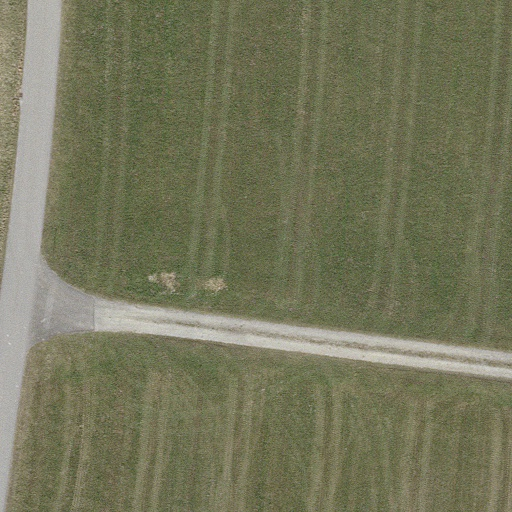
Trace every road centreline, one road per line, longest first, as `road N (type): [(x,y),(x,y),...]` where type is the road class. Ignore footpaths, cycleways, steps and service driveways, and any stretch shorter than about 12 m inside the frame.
road 1 (track): [(18,297),(511,361)]
road 2 (unclassified): [(0,439),(46,0)]
